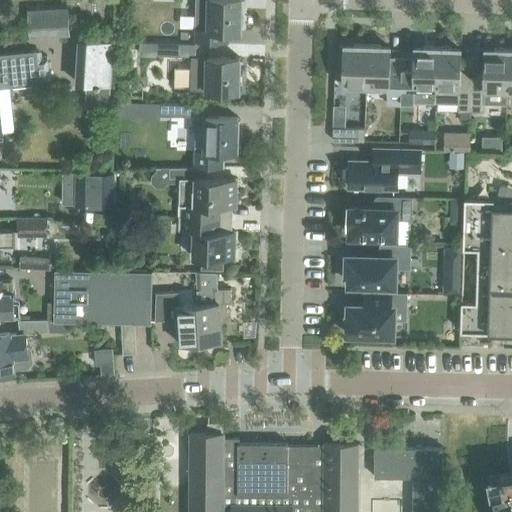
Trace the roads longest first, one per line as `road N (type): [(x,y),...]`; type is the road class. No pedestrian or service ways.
road 1 (residential): [(293,380),(303,0)]
road 2 (residential): [(293,380),(0,401)]
road 3 (residential): [(511,387),(293,380)]
